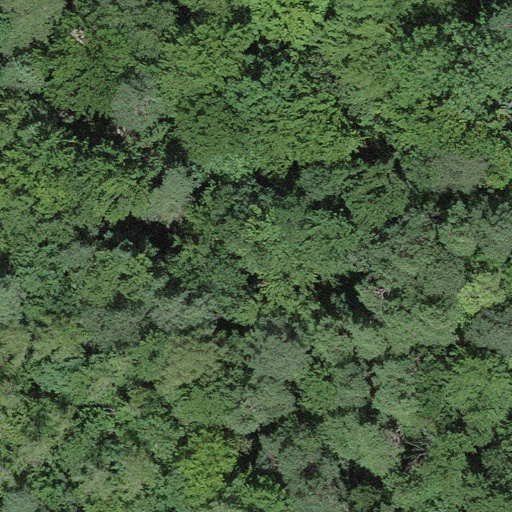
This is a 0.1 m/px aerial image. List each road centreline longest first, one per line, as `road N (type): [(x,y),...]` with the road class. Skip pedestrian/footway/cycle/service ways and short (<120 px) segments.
road 1 (track): [(67,0),(136,156),(220,304),(316,511)]
road 2 (track): [(220,304),(210,105),(195,0)]
